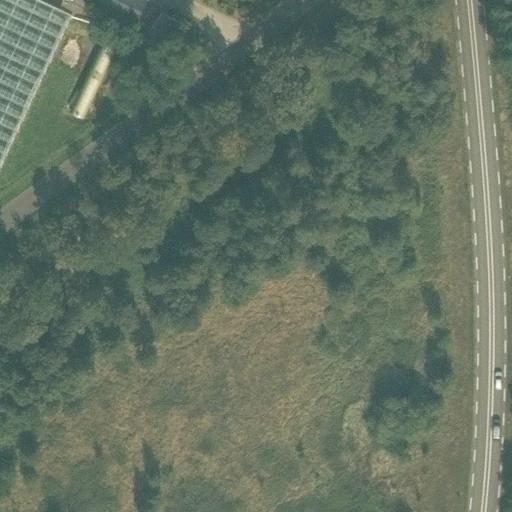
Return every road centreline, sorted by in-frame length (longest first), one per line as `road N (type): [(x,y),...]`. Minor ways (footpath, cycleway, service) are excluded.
road 1 (secondary): [(482,511),(493,350),(466,0)]
road 2 (unclassified): [(0,224),(304,0)]
